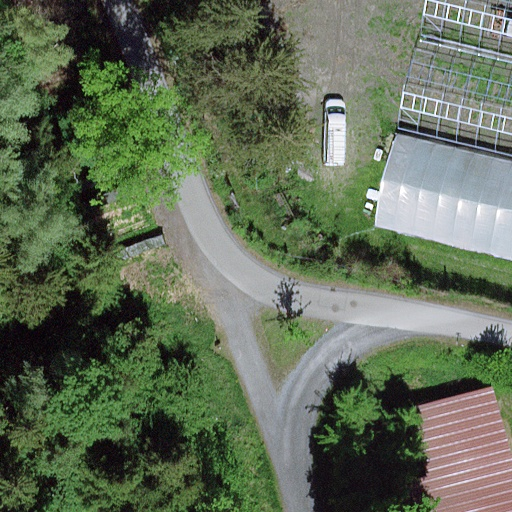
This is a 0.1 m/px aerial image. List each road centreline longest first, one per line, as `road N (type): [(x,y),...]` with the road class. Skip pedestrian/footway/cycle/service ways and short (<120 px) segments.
road 1 (track): [(111,0),(204,226),(240,269)]
road 2 (track): [(240,269),(291,302),(511,336)]
road 3 (track): [(306,485),(245,307),(240,269)]
road 4 (track): [(306,485),(312,392),(339,352),(396,318)]
